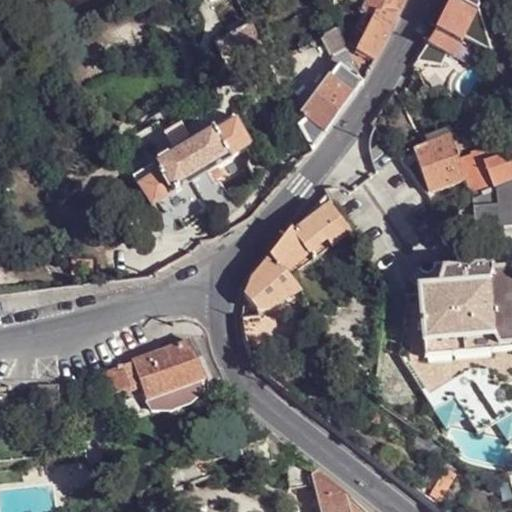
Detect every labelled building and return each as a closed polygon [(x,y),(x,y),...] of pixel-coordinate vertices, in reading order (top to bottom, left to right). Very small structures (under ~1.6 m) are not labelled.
[(375,15),(400,16),(408,0),(368,0),(361,14),(375,15)] [(452,0),(437,32),(462,45),(479,12),(455,0),(452,0)] [(455,0),(479,12),(480,8),(478,0),(455,0)] [(356,53),(375,63),(400,16),(375,15),(356,53)] [(266,58),(250,22),(237,31),(238,33),(240,32),(254,63),(266,58)] [(340,67),(364,86),(349,60),(339,32),(323,41),(332,56),(336,63),(339,62),(340,67)] [(462,45),(437,32),(430,43),(448,53),(456,57),(462,45)] [(448,53),(430,43),(422,56),(441,66),(448,53)] [(336,63),(332,56),(329,68),(315,86),(323,92),(331,81),(340,67),(339,62),(336,63)] [(331,81),(355,98),(364,86),(340,67),(331,81)] [(355,98),(331,81),(323,92),(304,118),(308,121),(328,135),(355,98)] [(213,129),(231,159),(252,146),(234,116),(213,129)] [(309,145),(314,154),(328,135),(308,121),(300,127),(309,145)] [(164,136),(175,152),(191,143),(181,125),(164,136)] [(154,166),(173,195),(192,183),(208,173),(231,159),(213,129),(191,143),(175,152),(154,166)] [(426,147),(414,152),(417,160),(429,193),(466,180),(459,161),(451,137),(450,138),(426,147)] [(376,142),(369,148),(372,159),(383,149),(376,142)] [(201,197),(248,168),(248,164),(251,158),(257,153),(252,146),(231,159),(208,173),(213,182),(197,192),(201,197)] [(471,156),(459,161),(466,180),(470,188),(471,193),(472,195),(473,196),(488,189),(495,186),(486,165),(481,155),(489,151),(488,147),(470,154),(471,156)] [(481,155),(486,165),(494,162),(489,151),(481,155)] [(408,168),(417,160),(414,152),(403,161),(408,168)] [(511,155),(494,162),(486,165),(495,186),(511,178),(511,155)] [(133,178),(152,209),(173,195),(154,166),(133,178)] [(201,197),(212,213),(258,184),(248,168),(201,197)] [(192,183),(197,192),(213,182),(208,173),(192,183)] [(511,224),(511,181),(475,197),(479,228),(511,224)] [(191,226),(212,213),(201,197),(197,192),(192,183),(173,195),(191,226)] [(331,209),(294,236),(309,257),(314,264),(352,236),(331,209)] [(287,274),(309,257),(294,236),(290,231),(272,256),(287,274)] [(272,256),(252,282),(245,298),(257,311),(271,310),(302,293),(287,274),(272,256)] [(93,263),(72,265),(73,277),(95,275),(93,263)] [(492,267),(465,269),(467,287),(490,284),(493,274),(492,267)] [(423,273),(425,290),(467,287),(465,269),(423,273)] [(493,274),(490,284),(511,281),(511,276),(510,272),(493,274)] [(511,281),(490,284),(467,287),(425,290),(420,291),(425,347),(495,341),(500,350),(511,348),(511,281)] [(408,299),(399,358),(433,413),(454,400),(466,419),(478,437),(495,426),(511,415),(511,348),(500,350),(495,341),(425,347),(420,291),(408,299)] [(259,319),(243,321),(243,324),(243,328),(243,332),(244,336),(245,342),(247,347),(249,351),(251,356),(261,354),(281,351),(277,316),(259,319)] [(191,344),(130,365),(135,385),(139,405),(209,380),(191,344)] [(130,365),(109,372),(113,387),(114,392),(135,385),(130,365)] [(109,372),(99,375),(101,384),(103,390),(113,387),(109,372)] [(58,387),(38,387),(39,417),(58,417),(58,387)] [(454,400),(433,413),(446,432),(466,419),(454,400)] [(511,415),(495,426),(507,444),(511,440),(511,415)] [(269,435),(241,440),(243,454),(246,469),(277,463),(269,435)] [(273,435),(269,435),(277,463),(291,448),(273,435)] [(241,440),(211,445),(213,459),(243,454),(241,440)] [(211,445),(192,448),(193,463),(194,466),(206,461),(207,465),(214,463),(213,459),(211,445)] [(288,468),(291,483),(315,478),(314,477),(320,471),(300,456),(288,468)] [(207,465),(206,461),(194,466),(173,474),(180,492),(213,479),(207,465)] [(314,477),(315,478),(322,511),(365,511),(320,471),(314,477)]
